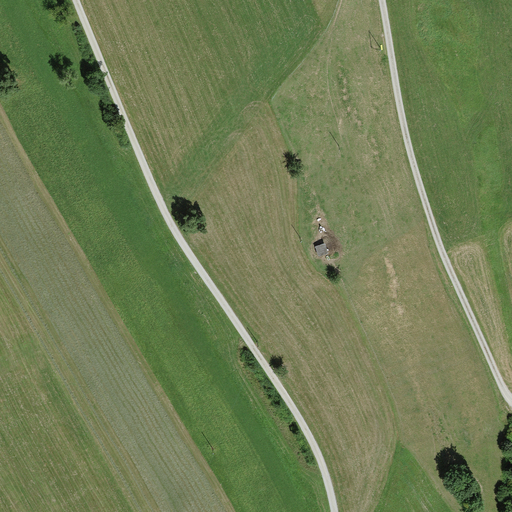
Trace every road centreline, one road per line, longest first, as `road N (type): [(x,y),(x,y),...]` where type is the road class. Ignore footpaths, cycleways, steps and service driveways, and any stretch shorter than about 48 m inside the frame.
road 1 (track): [(334,511),(280,389),(157,198),(75,0)]
road 2 (track): [(511,390),(445,252),(408,126),(387,0)]
